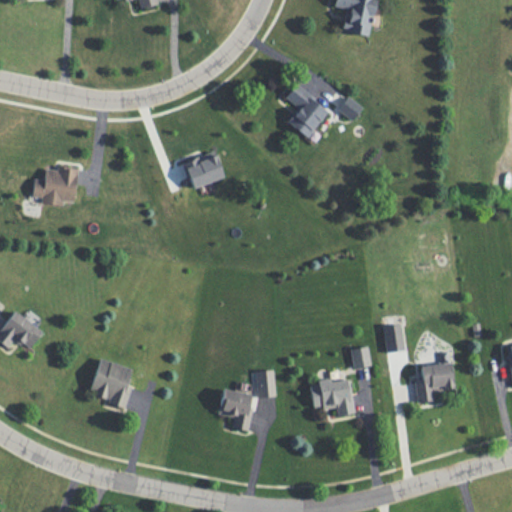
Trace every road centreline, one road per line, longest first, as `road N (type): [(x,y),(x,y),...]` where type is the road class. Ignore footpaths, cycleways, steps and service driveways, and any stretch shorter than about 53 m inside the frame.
road 1 (residential): [(511,454),(334,502),(255,504),(125,481),(0,430)]
road 2 (residential): [(259,0),(214,61),(136,98),(0,78)]
